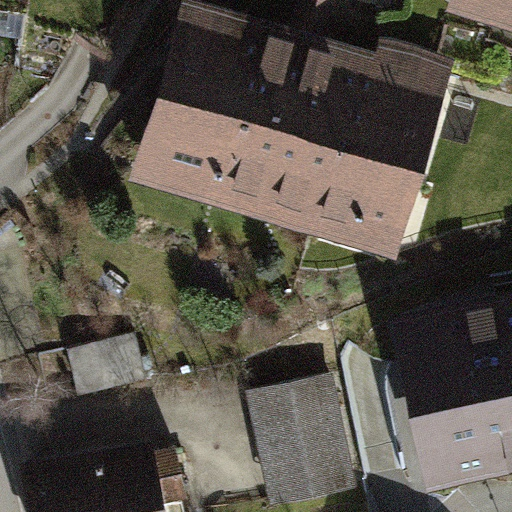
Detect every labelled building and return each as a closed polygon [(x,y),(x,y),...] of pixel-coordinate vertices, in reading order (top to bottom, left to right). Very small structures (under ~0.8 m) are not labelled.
[(454,63),(243,0),(187,0),(139,161),(400,239),(454,63)] [(511,0),(472,0),(511,11),(511,0)] [(511,293),(395,317),(431,493),(511,476),(511,293)] [(141,331),(72,346),(82,393),(152,377),(141,331)] [(335,369),(249,386),(270,496),(356,479),(335,369)] [(179,511),(163,424),(35,448),(46,511),(179,511)]
